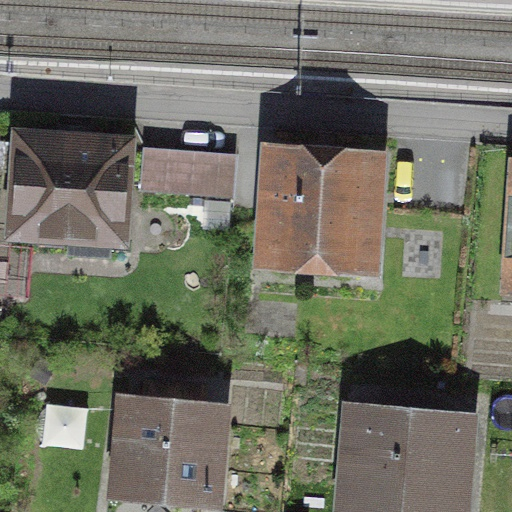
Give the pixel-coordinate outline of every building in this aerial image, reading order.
[(136,145),(14,135),(4,251),(127,261),(136,145)] [(142,147),(141,192),(237,193),(238,149),(142,147)] [(389,160),(262,150),(252,273),(378,283),(389,160)] [(511,167),(511,168),(503,305),(511,305),(511,167)] [(222,511),(231,415),(117,405),(108,510),(125,511),(222,511)] [(469,511),(476,424),(346,414),(338,511),(469,511)]
